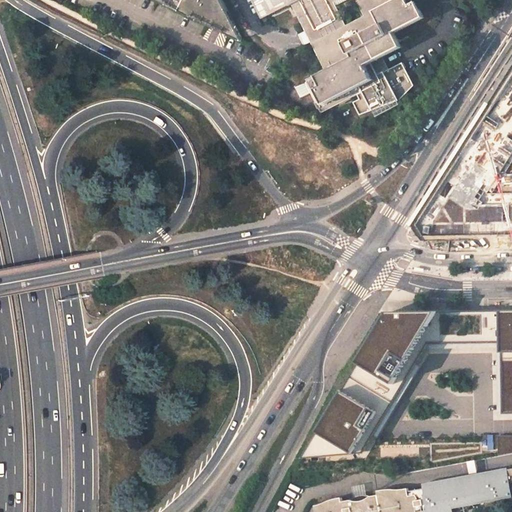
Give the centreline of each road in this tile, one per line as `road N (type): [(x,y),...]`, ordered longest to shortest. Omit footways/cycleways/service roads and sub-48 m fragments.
road 1 (trunk): [(80,373),(101,331),(145,305),(191,307),(235,346),(245,380),(241,407),(214,460),(173,511)]
road 2 (trunk): [(53,215),(50,161),(77,120),(127,107),(171,130),(189,174),(177,218),(102,265)]
road 3 (trunk): [(309,221),(283,202),(206,104),(16,0)]
road 4 (trunk): [(48,511),(37,311),(0,146)]
road 5 (primary): [(376,231),(230,454),(174,511)]
road 6 (primary): [(507,18),(408,152),(309,221)]
road 7 (primary): [(507,18),(376,231)]
road 8 (primary): [(389,239),(511,44)]
road 9 (unknown): [(295,511),(313,490),(511,460)]
road 10 (primary): [(309,221),(102,265)]
road 11 (primary): [(214,511),(326,337)]
road 12 (trunk): [(253,511),(317,391),(326,337)]
road 13 (trunk): [(0,329),(9,511)]
road 14 (trunk): [(53,215),(0,48)]
road 15 (trunk): [(80,373),(53,215)]
road 16 (trunk): [(83,511),(80,373)]
road 17 (tertiary): [(511,258),(442,259),(389,239)]
